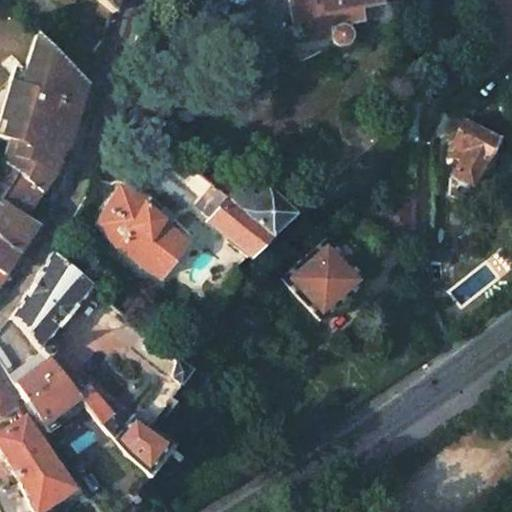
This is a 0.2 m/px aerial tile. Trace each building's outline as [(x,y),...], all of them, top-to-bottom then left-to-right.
[(98,0),(112,12),(115,0),(98,0)] [(288,0),(287,0),(295,46),(329,39),(332,43),(335,45),(339,45),(343,44),(347,41),(349,37),(350,35),(348,24),(361,22),(359,9),(380,4),(379,0),(288,0)] [(511,0),(493,0),(491,8),(478,44),(482,51),(484,58),(489,64),(491,67),(505,53),(511,44),(511,0)] [(59,150),(64,152),(71,131),(67,130),(74,108),(71,102),(61,100),(66,83),(83,87),(75,78),(75,77),(66,68),(65,67),(64,67),(47,49),(33,35),(23,71),(18,86),(8,83),(0,108),(0,123),(2,124),(0,130),(0,139),(8,141),(1,166),(12,174),(38,194),(49,175),(50,173),(54,165),(59,150)] [(8,83),(18,86),(23,71),(10,68),(6,82),(8,83)] [(72,127),(77,110),(84,88),(83,87),(66,83),(61,100),(71,102),(74,108),(67,130),(71,131),(72,127)] [(432,98),(406,85),(406,101),(423,110),(432,98)] [(498,137),(464,119),(451,142),(457,145),(451,155),(459,159),(452,174),(448,194),(460,201),(469,183),(483,159),(486,161),(498,137)] [(208,186),(164,149),(144,172),(145,173),(184,207),(192,197),(196,201),(191,207),(247,254),(267,235),(242,213),(238,210),(208,186)] [(60,167),(64,152),(59,150),(54,165),(60,167)] [(0,243),(16,253),(34,224),(22,217),(0,202),(0,192),(12,174),(1,166),(0,166),(0,243)] [(250,198),(238,188),(217,171),(204,182),(238,210),(250,198)] [(12,174),(0,192),(0,193),(27,210),(35,198),(39,201),(42,198),(38,194),(12,174)] [(146,200),(117,186),(92,226),(111,246),(154,279),(182,241),(166,227),(174,219),(161,207),(154,215),(143,205),(146,200)] [(266,191),(242,213),(267,235),(289,215),(266,191)] [(27,210),(0,193),(0,202),(22,217),(27,210)] [(416,206),(388,204),(387,235),(414,236),(416,206)] [(323,238),(278,278),(317,321),(362,282),(323,238)] [(57,241),(49,254),(58,262),(67,247),(57,241)] [(0,272),(2,274),(16,253),(0,243),(0,272)] [(58,262),(49,254),(10,316),(28,341),(36,350),(39,353),(47,360),(83,405),(100,427),(111,417),(85,385),(81,388),(52,351),(52,345),(48,342),(43,341),(89,288),(58,262)] [(28,341),(10,316),(0,327),(0,328),(16,350),(28,341)] [(175,387),(176,385),(187,370),(179,364),(180,364),(165,353),(141,333),(128,348),(148,367),(160,376),(175,387)] [(14,371),(7,376),(44,433),(83,405),(47,360),(39,353),(29,361),(28,365),(18,372),(14,371)] [(0,382),(0,418),(16,408),(0,382)] [(119,428),(111,417),(100,427),(122,455),(145,478),(169,447),(145,428),(129,416),(119,428)] [(3,428),(0,430),(0,455),(16,484),(0,490),(0,511),(34,511),(68,490),(22,417),(3,428)]
